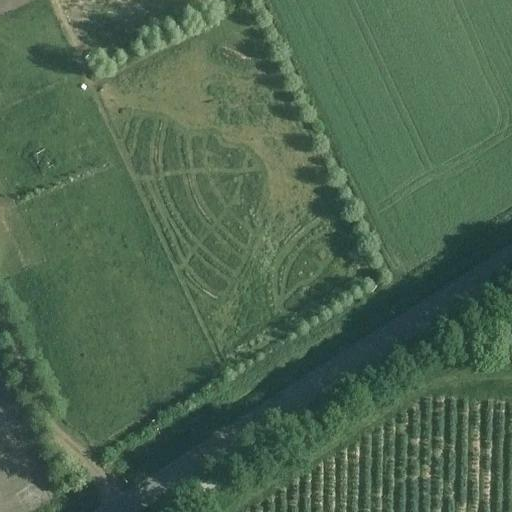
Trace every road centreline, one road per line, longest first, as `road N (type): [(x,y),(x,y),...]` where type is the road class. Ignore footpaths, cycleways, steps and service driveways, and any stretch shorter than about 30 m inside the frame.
road 1 (tertiary): [(116,511),(511,259)]
road 2 (track): [(121,509),(54,436),(0,319)]
